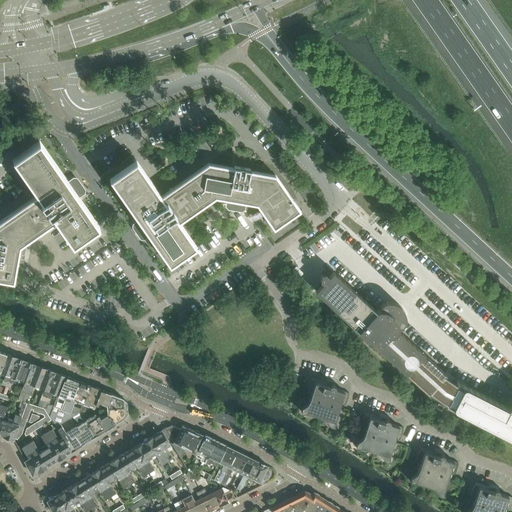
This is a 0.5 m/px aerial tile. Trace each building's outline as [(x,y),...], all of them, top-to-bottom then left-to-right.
[(0,280),(14,283),(18,262),(23,263),(26,243),(25,243),(25,242),(56,221),(73,244),(99,226),(79,197),(84,194),(73,178),(68,181),(40,140),(13,159),(38,194),(0,220),(0,280)] [(240,167),(234,166),(234,167),(208,163),(161,196),(136,160),(126,168),(123,171),(122,170),(110,179),(138,220),(134,223),(145,239),(149,236),(170,265),(182,256),(186,253),(197,246),(180,222),(216,197),(226,199),(226,204),(245,208),(246,203),(257,205),(274,229),(300,210),(276,175),(250,170),(250,169),(244,168),(240,167)] [(306,183),(298,189),(309,203),(316,198),(306,183)] [(317,289),(315,291),(428,393),(430,392),(445,375),(446,374),(398,330),(398,329),(398,328),(398,327),(399,327),(400,327),(400,326),(401,326),(402,326),(402,325),(403,325),(403,324),(404,324),(404,323),(405,323),(405,322),(405,321),(406,320),(406,319),(406,318),(406,317),(406,316),(406,315),(405,315),(405,314),(405,313),(405,312),(404,311),(404,310),(403,310),(403,309),(403,308),(402,308),(402,307),(401,307),(401,306),(400,306),(400,305),(399,305),(399,304),(398,304),(397,303),(396,303),(396,302),(395,302),(394,302),(393,302),(393,301),(392,301),(391,301),(390,301),(389,301),(388,301),(387,301),(386,301),(385,301),(385,302),(384,302),(383,302),(383,303),(382,303),(382,304),(381,304),(381,305),(380,305),(380,306),(380,307),(379,307),(379,308),(379,309),(378,309),(378,310),(377,310),(376,310),(333,271),(329,276),(325,272),(321,273),(319,284),(321,286),(317,290),(317,289)] [(0,369),(0,371),(5,374),(4,379),(3,379),(2,384),(6,386),(16,357),(6,353),(0,369)] [(16,357),(6,386),(10,387),(12,382),(14,377),(19,379),(26,361),(16,357)] [(19,379),(25,381),(23,386),(21,391),(25,393),(36,364),(26,361),(19,379)] [(32,389),(34,384),(39,386),(46,368),(36,364),(25,393),(30,395),(32,389)] [(39,386),(44,388),(43,394),(42,393),(40,399),(45,401),(55,372),(46,368),(39,386)] [(55,372),(45,401),(49,402),(51,397),(53,392),(58,394),(65,375),(55,372)] [(58,394),(50,416),(52,419),(57,426),(73,416),(70,411),(70,412),(65,410),(70,397),(73,398),(79,381),(65,375),(58,394)] [(445,375),(430,392),(431,393),(444,402),(445,403),(445,405),(447,406),(511,439),(511,401),(511,402),(510,403),(510,405),(509,408),(466,386),(464,385),(457,381),(456,383),(447,376),(445,375)] [(307,393),(311,394),(306,412),(335,421),(340,403),(345,405),(345,404),(347,401),(348,397),(349,392),(337,389),(337,388),(336,388),(336,387),(335,386),(335,385),(334,385),(333,385),(333,384),(332,384),(332,385),(331,385),(330,385),(330,386),(311,380),(310,382),(309,383),(308,384),(308,386),(307,388),(307,389),(307,391),(307,393)] [(70,397),(65,410),(70,412),(70,411),(75,399),(84,402),(90,385),(79,381),(73,398),(70,397)] [(90,385),(84,402),(95,406),(96,404),(98,405),(99,402),(101,402),(106,391),(90,385)] [(106,391),(101,402),(107,405),(107,409),(127,407),(127,402),(123,398),(106,391)] [(23,412),(14,437),(18,439),(22,434),(30,409),(43,414),(45,417),(28,427),(26,433),(27,435),(52,419),(50,416),(45,408),(27,402),(23,412)] [(107,409),(107,414),(103,417),(109,427),(125,418),(128,413),(127,407),(107,409)] [(7,420),(2,435),(14,439),(14,437),(23,412),(17,409),(13,419),(14,419),(13,422),(7,420)] [(33,413),(30,422),(32,423),(40,418),(41,415),(33,413)] [(99,415),(97,416),(96,414),(86,420),(95,436),(109,427),(103,417),(101,418),(99,415)] [(361,428),(366,429),(360,447),(390,455),(395,438),(399,439),(400,438),(401,436),(401,435),(402,435),(402,432),(403,431),(403,429),(403,427),(392,424),(392,423),(391,423),(390,422),(390,421),(389,420),(388,420),(388,419),(387,419),(386,419),(385,420),(384,420),(384,421),(365,415),(364,416),(364,418),(363,419),(362,421),(362,423),(362,424),(361,426),(361,427),(361,428)] [(86,420),(76,426),(79,432),(75,434),(81,444),(95,436),(86,420)] [(166,427),(165,428),(164,429),(172,442),(171,443),(180,457),(184,449),(193,430),(182,425),(180,429),(172,425),(166,428),(166,427)] [(62,426),(58,429),(63,437),(71,450),(81,444),(75,434),(79,432),(76,426),(66,433),(62,426)] [(57,437),(52,428),(46,432),(62,456),(71,450),(63,437),(58,440),(57,437)] [(165,447),(170,444),(162,430),(152,436),(167,461),(173,457),(167,449),(166,449),(165,447)] [(193,430),(184,449),(195,454),(197,451),(204,435),(199,433),(199,431),(196,430),(195,431),(193,430)] [(47,443),(48,446),(44,449),(52,462),(62,456),(46,432),(41,435),(46,444),(47,443)] [(201,458),(200,460),(205,462),(216,439),(212,437),(212,438),(205,434),(204,435),(197,451),(195,454),(196,456),(201,458)] [(157,455),(156,456),(161,464),(167,461),(152,436),(142,442),(151,455),(156,452),(157,455)] [(219,441),(220,441),(216,439),(205,462),(209,464),(210,463),(216,466),(219,461),(226,445),(219,441)] [(33,440),(27,443),(43,468),(52,462),(44,449),(39,451),(38,449),(33,440)] [(147,461),(146,459),(151,455),(142,442),(133,448),(148,472),(154,469),(149,460),(147,461)] [(29,458),(25,460),(31,473),(32,473),(34,473),(43,468),(27,443),(22,447),(27,456),(28,455),(29,458)] [(219,461),(224,464),(221,470),(225,472),(226,472),(237,450),(226,445),(219,461)] [(138,467),(137,467),(143,476),(148,472),(133,448),(123,454),(132,467),(137,464),(138,467)] [(246,455),(247,455),(237,450),(226,472),(225,472),(220,483),(225,485),(233,469),(238,471),(246,455)] [(416,462),(420,464),(415,481),(444,490),(449,473),(454,474),(456,470),(457,466),(458,462),(446,458),(445,458),(445,457),(444,456),(444,455),(443,455),(443,454),(442,454),(441,454),(440,454),(440,455),(439,455),(439,456),(424,451),(420,450),(419,451),(418,453),(418,454),(417,455),(417,457),(416,459),(416,461),(416,462)] [(123,454),(114,459),(129,484),(135,481),(129,472),(128,473),(127,470),(132,467),(123,454)] [(246,455),(238,471),(243,473),(240,479),(237,488),(240,490),(243,487),(245,482),(256,460),(246,455)] [(119,478),(118,479),(124,488),(129,484),(114,459),(104,465),(113,479),(118,476),(119,478)] [(243,487),(240,490),(242,492),(248,486),(249,487),(253,478),(260,482),(261,478),(264,480),(268,479),(270,474),(269,471),(266,469),(268,466),(256,460),(245,482),(243,487)] [(104,465),(95,471),(110,496),(116,493),(110,484),(109,485),(108,482),(113,479),(104,465)] [(100,490),(99,491),(104,500),(110,496),(95,471),(85,477),(94,491),(99,488),(100,490)] [(85,477),(76,483),(91,508),(97,504),(91,496),(90,496),(89,494),(94,491),(85,477)] [(173,480),(164,486),(166,489),(175,484),(173,480)] [(81,502),(80,503),(85,511),(91,508),(76,483),(66,489),(75,502),(80,499),(81,502)] [(471,497),(475,499),(470,511),(502,511),(504,508),(509,509),(511,505),(511,501),(511,496),(501,493),(500,493),(499,490),(498,489),(497,489),(496,489),(495,489),(494,490),(493,491),(475,485),(473,487),(473,488),(472,489),(472,491),(471,492),(471,494),(471,495),(471,497)] [(219,506),(212,492),(208,495),(205,488),(200,490),(203,497),(210,510),(219,506)] [(222,488),(212,492),(219,506),(235,498),(232,493),(231,491),(225,494),(222,488)] [(70,506),(75,502),(66,489),(57,495),(67,511),(75,511),(73,507),(71,508),(70,506)] [(199,499),(194,501),(199,511),(206,511),(210,510),(203,497),(200,490),(196,492),(199,499)] [(304,490),(284,501),(292,506),(292,507),(300,511),(303,508),(311,495),(304,490)] [(311,495),(303,508),(308,511),(314,511),(323,498),(315,492),(313,493),(311,495)] [(48,502),(53,511),(67,511),(57,495),(49,499),(48,502)] [(147,496),(138,501),(138,502),(141,505),(149,500),(147,496)] [(187,497),(182,499),(188,511),(199,511),(194,501),(190,504),(187,497)] [(323,498),(314,511),(328,511),(333,504),(323,498)] [(178,501),(181,508),(176,510),(177,511),(188,511),(182,499),(178,501)] [(284,501),(269,508),(269,509),(274,511),(287,511),(292,506),(284,501)] [(138,502),(130,507),(132,510),(141,505),(138,502)]
